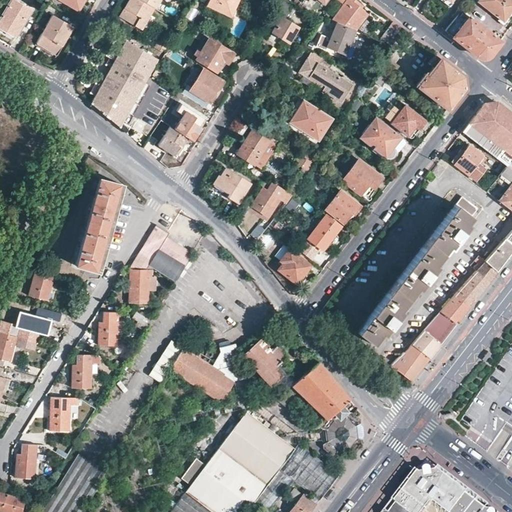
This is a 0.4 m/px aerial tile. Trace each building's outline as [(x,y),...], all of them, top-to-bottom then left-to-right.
[(0,28),(14,37),(30,10),(11,0),(9,0),(0,16),(0,28)] [(62,0),(76,7),(76,8),(78,10),(82,0),(62,0)] [(142,30),(155,8),(142,0),(130,0),(128,4),(133,6),(130,11),(125,8),(120,18),(142,30)] [(207,0),(205,5),(230,16),(237,0),(207,0)] [(340,0),(344,3),(332,18),(337,20),(356,29),(368,13),(361,7),(363,4),(357,0),(340,0)] [(511,0),(476,0),(503,20),(511,8),(511,0)] [(199,10),(191,5),(184,17),(192,22),(199,10)] [(477,55),(490,54),(496,46),(500,41),(498,39),(500,37),(464,9),(462,11),(458,8),(449,20),(451,22),(445,30),(460,42),(477,55)] [(297,26),(276,13),(266,27),(271,31),(271,32),(288,42),(297,26)] [(73,26),(52,14),(33,44),(54,56),(73,26)] [(345,54),(356,29),(337,20),(329,39),(326,38),(327,35),(320,32),(315,44),(325,48),(326,46),(345,54)] [(395,23),(393,21),(390,25),(381,36),(389,43),(397,31),(400,28),(395,23)] [(108,70),(140,89),(157,58),(116,34),(104,55),(114,60),(108,70)] [(233,53),(209,38),(196,58),(217,71),(223,61),(227,63),(233,53)] [(164,52),(168,45),(158,39),(153,46),(164,52)] [(416,84),(447,108),(453,101),(463,88),(462,75),(434,54),(428,62),(432,66),(427,73),(425,72),(416,84)] [(377,67),(383,71),(391,60),(386,56),(377,67)] [(402,68),(391,60),(383,71),(388,75),(393,79),(402,68)] [(351,84),(317,64),(310,75),(324,84),(322,89),(341,101),(351,84)] [(376,66),(368,78),(380,86),(388,75),(383,71),(377,67),(376,66)] [(101,112),(119,127),(140,89),(108,70),(90,103),(101,112)] [(212,103),(225,82),(205,70),(194,89),(193,91),(211,103),(212,103)] [(193,91),(194,89),(190,86),(184,95),(207,109),(211,103),(193,91)] [(314,138),(328,115),(302,99),(288,121),(314,138)] [(511,153),(511,113),(496,101),(484,103),(462,131),(496,157),(504,147),(511,153)] [(187,135),(192,138),(205,117),(181,102),(175,110),(181,114),(173,127),(187,135)] [(419,129),(425,121),(404,104),(390,123),(407,136),(415,126),(419,129)] [(396,157),(397,155),(398,154),(398,153),(399,151),(399,149),(406,140),(376,116),(360,137),(390,161),(392,160),(394,159),(396,157)] [(143,123),(135,119),(127,133),(144,147),(151,136),(140,128),(143,123)] [(173,127),(170,124),(158,143),(172,153),(171,154),(173,155),(178,147),(180,148),(187,135),(173,127)] [(253,164),(271,136),(254,125),(236,153),(253,164)] [(279,141),(271,136),(253,164),(261,169),(279,141)] [(151,140),(144,148),(157,158),(164,149),(151,140)] [(482,156),(468,145),(468,146),(465,144),(456,155),(459,157),(454,164),(476,181),(485,169),(477,162),(482,156)] [(459,157),(456,155),(451,162),(454,164),(459,157)] [(308,170),(312,163),(302,156),(298,164),(308,170)] [(381,177),(358,159),(341,179),(367,199),(370,196),(368,195),(381,177)] [(237,202),(250,182),(222,165),(210,186),(227,196),(237,202)] [(511,169),(506,165),(494,181),(507,190),(498,202),(511,212),(511,169)] [(116,196),(120,182),(99,177),(75,263),(75,264),(96,270),(101,250),(116,196)] [(292,193),(271,183),(267,190),(264,188),(253,205),(270,217),(282,200),(286,202),(292,193)] [(353,214),(359,205),(360,206),(361,205),(339,189),(325,208),(343,222),(350,212),(353,214)] [(435,264),(447,247),(449,249),(468,224),(466,222),(477,209),(461,196),(357,331),(372,344),(380,334),(382,335),(401,311),(399,309),(416,288),(418,289),(436,265),(435,264)] [(334,233),(340,225),(325,214),(307,237),(324,251),(331,243),(331,242),(337,236),(334,233)] [(152,267),(175,280),(192,252),(165,236),(167,233),(168,233),(169,231),(156,223),(155,224),(155,225),(144,243),(130,267),(129,266),(128,268),(129,268),(145,269),(146,269),(146,267),(151,266),(152,267)] [(511,250),(511,243),(505,238),(504,237),(484,260),(497,270),(506,258),(511,250)] [(309,265),(289,249),(280,261),(278,260),(274,265),(278,268),(277,269),(295,282),(309,265)] [(497,270),(484,260),(478,255),(474,260),(480,265),(478,268),(476,266),(474,269),(475,270),(488,281),(493,275),(497,270)] [(152,276),(152,267),(151,266),(146,267),(146,269),(145,269),(129,268),(128,302),(147,303),(148,276),(152,276)] [(53,275),(34,270),(28,294),(47,299),(53,275)] [(478,294),(488,281),(475,270),(453,295),(468,307),(478,294)] [(468,307),(453,295),(423,330),(440,343),(454,325),(468,307)] [(24,307),(17,335),(37,340),(43,316),(35,314),(36,309),(26,306),(25,306),(25,307),(24,307)] [(116,345),(118,312),(103,311),(102,321),(98,321),(97,344),(98,345),(116,345)] [(132,317),(146,327),(150,320),(136,311),(132,317)] [(17,335),(0,330),(0,364),(3,365),(4,360),(10,361),(17,335)] [(440,343),(423,330),(411,344),(429,357),(435,350),(440,343)] [(291,364),(275,346),(271,349),(261,338),(255,343),(253,341),(251,342),(250,342),(249,343),(249,345),(250,347),(243,354),(270,384),(291,364)] [(148,374),(160,382),(169,367),(181,348),(170,341),(148,374)] [(429,357),(411,344),(403,352),(422,366),(425,362),(429,357)] [(230,346),(233,360),(235,362),(237,380),(239,380),(244,384),(234,345),(230,346)] [(230,346),(220,347),(221,348),(222,349),(223,350),(223,351),(224,352),(224,353),(225,354),(226,355),(233,360),(230,346)] [(211,366),(200,360),(188,379),(221,401),(233,381),(237,380),(235,362),(233,360),(226,355),(225,354),(224,353),(224,352),(223,351),(223,350),(222,349),(221,348),(220,347),(219,347),(218,348),(219,353),(211,366)] [(188,379),(200,360),(181,348),(169,367),(188,379)] [(422,366),(403,352),(402,352),(389,365),(398,371),(411,380),(416,373),(422,366)] [(91,362),(91,354),(76,353),(76,362),(72,362),(71,386),(71,387),(72,387),(90,387),(91,372),(90,372),(90,362),(91,362)] [(384,367),(389,360),(384,357),(383,358),(379,363),(384,367)] [(317,361),(297,380),(291,385),(284,393),(281,390),(280,390),(274,397),(284,404),(296,389),(327,417),(323,422),(324,430),(325,438),(325,445),(332,450),(354,448),(360,440),(359,420),(347,411),(342,406),(349,399),(317,361)] [(291,385),(297,380),(291,375),(280,389),(284,393),(291,385)] [(236,393),(288,433),(278,435),(286,442),(325,438),(324,430),(300,432),(288,423),(258,400),(245,385),(244,384),(239,380),(237,380),(233,381),(236,393)] [(78,405),(78,397),(51,396),(50,429),(50,430),(51,430),(68,430),(70,405),(78,405)] [(462,419),(474,426),(489,403),(477,396),(462,419)] [(251,511),(261,503),(269,509),(293,480),(305,489),(319,499),(339,474),(298,441),(293,447),(286,442),(278,435),(246,410),(245,410),(244,410),(204,463),(194,456),(179,476),(188,483),(184,489),(213,511),(251,511)] [(99,435),(85,426),(76,440),(93,451),(97,443),(95,442),(95,441),(99,435)] [(35,451),(36,444),(21,442),(20,453),(19,453),(18,453),(17,453),(17,454),(15,476),(33,478),(35,463),(33,463),(34,455),(35,454),(34,453),(35,451)] [(40,511),(79,511),(107,469),(78,452),(40,511)] [(491,511),(492,511),(489,511),(486,511),(465,494),(466,493),(446,477),(445,479),(435,472),(431,472),(430,471),(430,470),(428,469),(427,469),(426,469),(425,470),(424,471),(425,473),(417,474),(411,484),(408,482),(401,491),(392,503),(394,504),(388,511),(491,511)] [(213,511),(184,489),(166,511),(213,511)] [(288,511),(289,511),(309,511),(311,511),(319,499),(305,489),(288,511)] [(0,491),(0,493),(0,511),(2,511),(3,510),(9,511),(22,511),(26,498),(0,491)]
